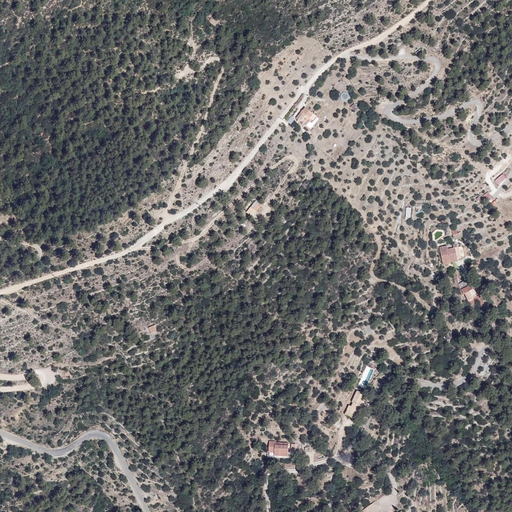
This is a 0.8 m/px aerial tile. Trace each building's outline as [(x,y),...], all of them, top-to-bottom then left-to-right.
[(209,20),(216,26),(221,20),(214,14),(209,20)] [(352,98),(347,90),(340,94),(345,102),(352,98)] [(324,122),(311,111),(301,122),(314,133),(324,122)] [(293,116),(287,122),(290,125),(296,120),(293,116)] [(499,185),(508,178),(504,173),(495,181),(499,185)] [(490,205),(495,203),(490,192),(485,194),(490,205)] [(255,202),(247,212),(253,217),(261,206),(255,202)] [(449,248),(442,249),(445,264),(459,262),(457,251),(449,252),(449,248)] [(464,292),(464,293),(471,304),(476,302),(475,299),(479,297),(474,287),(464,292)] [(157,326),(151,330),(154,335),(160,332),(157,326)] [(372,329),(364,332),(367,339),(375,336),(372,329)] [(275,459),(290,459),(290,446),(277,446),(277,444),(270,443),(270,456),(268,456),(268,459),(275,459)]
